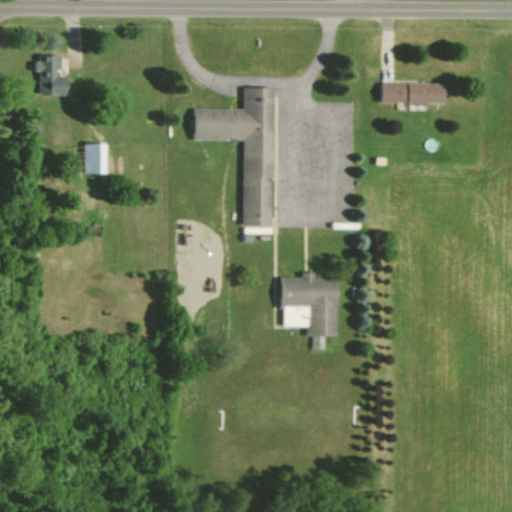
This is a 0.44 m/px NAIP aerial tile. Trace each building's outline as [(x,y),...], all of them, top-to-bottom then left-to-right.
[(31,56),(31,71),(40,71),(40,93),(59,93),(59,75),(52,76),(52,69),(57,69),(57,56),(31,56)] [(379,102),(438,104),(439,83),(379,81),(379,102)] [(271,87),(241,87),(241,108),(189,108),(189,139),(241,139),(241,228),(272,228),(271,87)] [(103,143),(87,143),(88,173),(103,172),(103,143)] [(281,326),(304,326),(305,335),(335,335),(335,278),(314,278),(314,272),(300,272),(300,277),(277,277),(277,309),(281,309),(281,326)]
